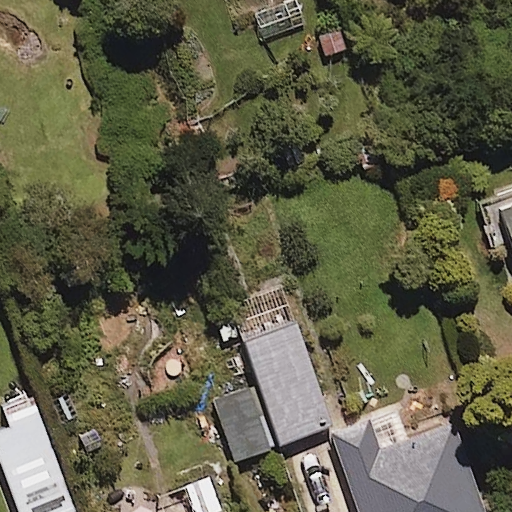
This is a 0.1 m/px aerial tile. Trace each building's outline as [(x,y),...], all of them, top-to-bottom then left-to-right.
[(511,186),(474,198),(490,252),(508,247),(511,261),(511,186)] [(326,415),(278,276),(225,295),(272,433),(326,415)] [(266,440),(245,371),(203,384),(224,452),(266,440)] [(0,474),(13,511),(75,511),(29,382),(0,392),(0,474)] [(383,438),(372,406),(326,422),(356,511),(483,511),(450,415),(383,438)] [(218,511),(206,479),(118,511),(218,511)]
